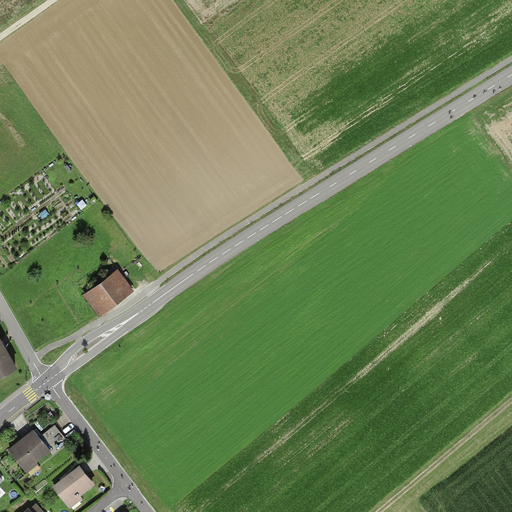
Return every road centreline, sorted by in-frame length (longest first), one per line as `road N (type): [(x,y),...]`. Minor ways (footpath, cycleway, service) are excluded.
road 1 (tertiary): [(47,381),(212,260),(511,74)]
road 2 (track): [(511,399),(377,511)]
road 3 (residential): [(126,482),(47,381)]
